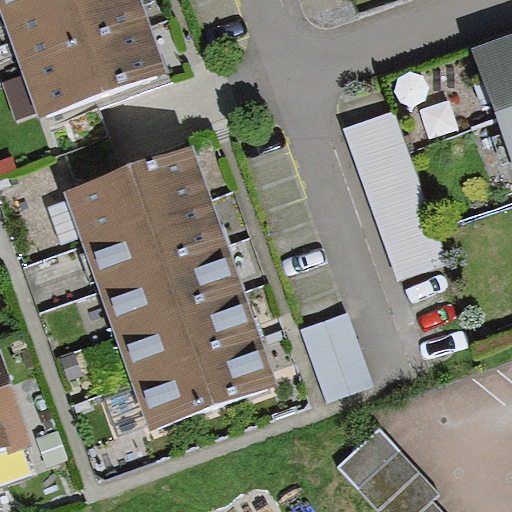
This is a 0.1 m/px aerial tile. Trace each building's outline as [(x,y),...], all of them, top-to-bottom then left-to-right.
[(0,0),(0,13),(3,22),(67,0),(0,0)] [(67,0),(3,22),(19,69),(148,23),(139,0),(67,0)] [(148,23),(19,69),(38,120),(166,74),(161,60),(148,23)] [(511,165),(511,41),(473,55),(511,165)] [(395,115),(344,133),(398,286),(450,268),(395,115)] [(195,157),(66,202),(83,250),(212,205),(198,165),(195,157)] [(212,205),(83,250),(99,296),(228,251),(224,241),(212,205)] [(228,251),(99,296),(116,343),(245,298),(241,287),(228,251)] [(245,298),(116,343),(132,390),(260,344),(256,332),(245,298)] [(328,405),(374,388),(348,315),(301,333),(328,405)] [(260,344),(132,390),(150,440),(278,395),(274,383),(260,344)] [(0,466),(33,454),(0,360),(0,466)] [(339,471),(377,511),(428,511),(435,506),(443,498),(381,432),(339,471)]
